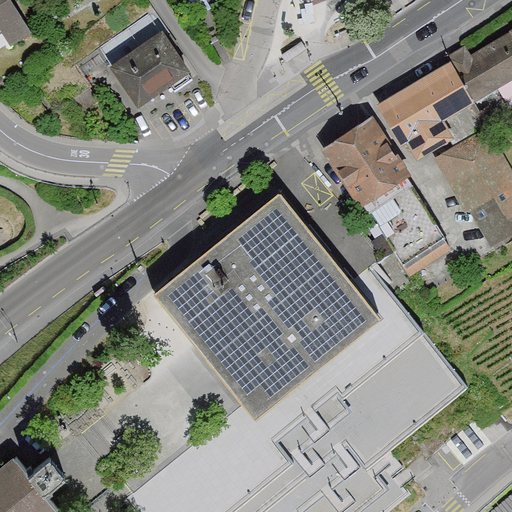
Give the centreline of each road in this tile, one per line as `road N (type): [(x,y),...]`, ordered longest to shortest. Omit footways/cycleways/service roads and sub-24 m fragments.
road 1 (secondary): [(184,184),(273,115),(461,0)]
road 2 (residential): [(0,438),(178,253),(182,227),(164,199)]
road 3 (secondary): [(0,316),(164,199)]
road 4 (residential): [(184,184),(145,163),(51,158),(0,129)]
